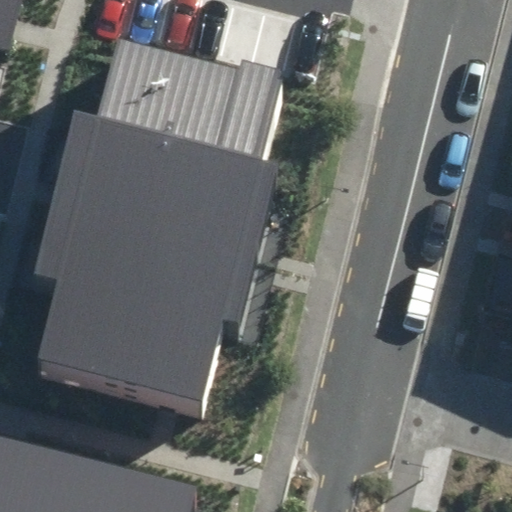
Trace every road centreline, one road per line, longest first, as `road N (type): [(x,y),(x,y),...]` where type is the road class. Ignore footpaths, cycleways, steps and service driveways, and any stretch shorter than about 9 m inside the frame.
road 1 (residential): [(367,374),(458,0)]
road 2 (residential): [(367,374),(511,412)]
road 3 (residential): [(333,511),(367,374)]
